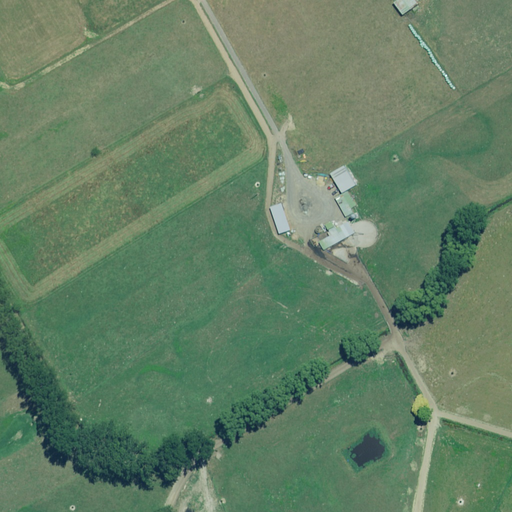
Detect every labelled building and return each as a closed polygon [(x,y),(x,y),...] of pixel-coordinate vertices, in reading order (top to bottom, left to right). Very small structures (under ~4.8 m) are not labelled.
[(421,4),(417,0),(399,0),(397,2),(405,16),(421,4)] [(346,167),(332,174),(343,194),(357,186),(346,167)] [(349,191),(336,198),(346,214),(358,207),(349,191)] [(293,231),(283,203),(272,207),(281,235),(293,231)] [(320,242),(325,250),(355,233),(349,221),(338,228),(334,222),(326,226),(332,235),(320,242)]
